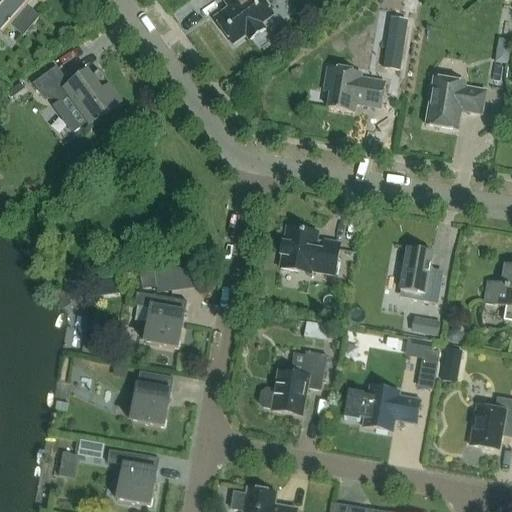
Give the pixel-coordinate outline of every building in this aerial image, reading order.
[(0,0),(0,33),(4,37),(10,30),(23,41),(42,19),(28,8),(34,0),(0,0)] [(220,0),(229,12),(215,22),(234,48),(247,38),(251,43),(266,32),(262,27),(274,18),(261,0),(220,0)] [(401,0),(399,27),(417,28),(418,0),(401,0)] [(511,46),(511,43),(499,41),(495,64),(508,67),(511,46)] [(401,74),(405,48),(387,45),(383,71),(401,74)] [(57,71),(34,88),(43,100),(59,104),(53,109),(73,136),(88,125),(91,129),(123,107),(99,75),(92,80),(88,75),(70,89),(57,71)] [(333,96),(330,112),(356,116),(357,107),(383,112),(388,86),(362,82),(363,76),(330,71),(326,95),(333,96)] [(484,118),(488,94),(467,91),(468,87),(436,81),(428,128),(459,134),(463,114),(484,118)] [(25,91),(20,85),(8,93),(13,100),(25,91)] [(282,272),(312,277),(313,275),(336,279),(342,247),(318,243),(320,236),(289,231),(286,247),(284,246),(282,258),(284,259),(282,272)] [(402,294),(401,301),(439,307),(445,278),(431,276),(434,256),(409,251),(402,294)] [(155,295),(197,289),(194,267),(152,273),(155,295)] [(511,325),(511,268),(507,268),(504,287),(490,285),(486,306),(508,310),(505,324),(511,325)] [(93,284),(95,299),(120,296),(118,281),(93,284)] [(61,290),(54,296),(61,306),(68,300),(61,290)] [(180,353),(188,304),(155,299),(139,297),(137,309),(140,310),(137,325),(150,327),(147,347),(180,353)] [(412,334),(438,339),(441,324),(415,319),(412,334)] [(316,325),(313,340),(331,343),(334,328),(316,325)] [(462,337),(459,332),(454,332),(449,335),(448,340),(451,345),(457,346),(461,343),(462,337)] [(442,383),(457,386),(463,354),(447,351),(442,383)] [(293,356),(290,376),(280,374),(277,392),(266,391),(261,395),(259,405),(262,411),(271,412),(270,414),(305,420),(309,392),(323,395),(329,359),(307,355),(307,358),(293,356)] [(113,379),(126,381),(128,371),(114,369),(113,379)] [(175,381),(142,376),(133,426),(166,431),(175,381)] [(420,378),(418,390),(434,393),(436,380),(420,378)] [(400,400),(401,396),(372,390),(370,399),(366,399),(366,397),(351,395),(346,422),(361,425),(362,422),(366,422),(364,430),(394,436),(397,422),(418,426),(422,404),(400,400)] [(479,409),(472,449),(501,454),(505,431),(511,432),(511,403),(499,401),(496,413),(479,409)] [(102,462),(105,447),(80,443),(78,458),(102,462)] [(161,462),(127,456),(127,457),(111,454),(109,466),(125,469),(119,505),(153,510),(161,462)] [(79,459),(62,457),(59,480),(76,483),(79,459)] [(249,492),(248,497),(234,495),(231,511),(294,511),(276,509),(278,497),(249,492)]
